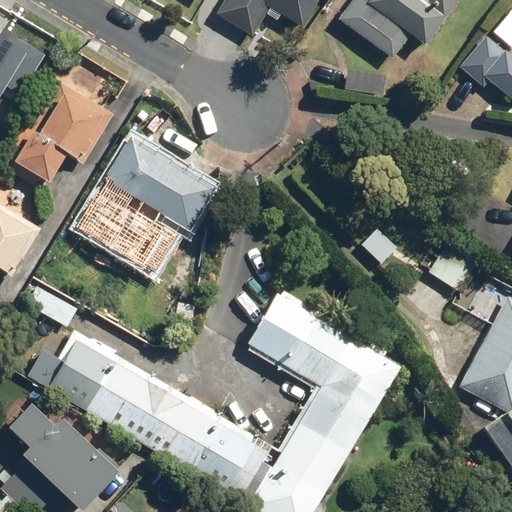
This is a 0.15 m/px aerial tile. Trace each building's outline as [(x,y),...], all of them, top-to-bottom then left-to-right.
[(226,0),(219,12),(254,33),(272,4),(307,25),(321,0),(226,0)] [(429,46),(462,0),(352,0),(340,18),(394,57),(412,33),(429,46)] [(0,126),(47,56),(6,28),(0,37),(0,126)] [(491,78),(511,93),(511,49),(487,30),(460,66),(485,86),(491,78)] [(86,159),(115,113),(94,100),(102,88),(74,71),(67,83),(61,79),(32,125),(45,133),(27,162),(55,179),(73,150),(86,159)] [(156,147),(110,170),(154,260),(200,238),(156,147)] [(0,270),(4,265),(14,272),(45,228),(0,197),(0,270)] [(479,266),(447,245),(431,269),(463,290),(479,266)] [(197,266),(178,254),(157,286),(176,298),(197,266)] [(276,465),(252,505),(263,511),(313,511),(400,362),(375,347),(378,341),(283,286),(248,345),(317,385),(280,447),(284,450),(276,465)] [(511,294),(506,292),(461,382),(511,407),(511,408),(486,427),(511,462),(511,294)] [(78,309),(52,293),(42,309),(68,325),(78,309)] [(28,375),(252,505),(276,465),(266,459),(274,444),(77,330),(64,353),(46,342),(28,375)] [(36,400),(13,424),(36,445),(29,453),(88,508),(125,468),(66,413),(59,421),(36,400)] [(138,511),(123,498),(109,511),(138,511)]
